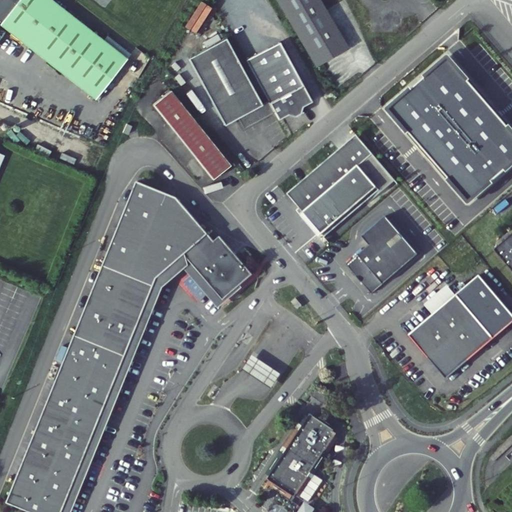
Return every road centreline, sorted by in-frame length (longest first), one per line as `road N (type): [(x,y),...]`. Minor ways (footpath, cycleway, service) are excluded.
road 1 (unclassified): [(360,369),(340,326),(247,217),(243,198),(470,0)]
road 2 (unknown): [(335,115),(267,0)]
